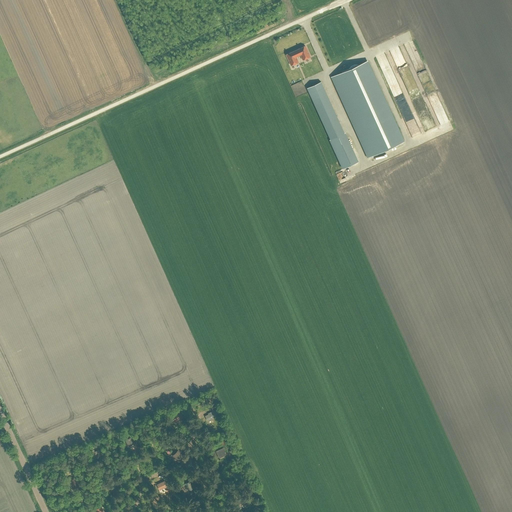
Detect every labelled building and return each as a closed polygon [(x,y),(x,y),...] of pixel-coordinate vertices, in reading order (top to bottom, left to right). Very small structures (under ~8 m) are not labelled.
[(310,57),(305,46),(297,49),(297,50),(295,51),(298,56),(300,56),(302,60),(310,57)] [(293,51),(285,54),(290,65),(298,62),(296,57),(298,56),(295,51),(294,52),(293,51)] [(402,140),(365,61),(330,77),(368,156),(402,140)] [(321,81),(307,88),(345,167),(358,161),(321,81)] [(205,415),(208,421),(220,416),(217,409),(205,415)] [(172,414),(174,419),(182,415),(180,410),(172,414)] [(136,443),(132,435),(129,436),(130,437),(125,440),(128,446),(131,444),(132,445),(134,444),(134,445),(136,443)] [(98,449),(94,451),(94,449),(90,451),(91,452),(90,452),(93,458),(101,454),(98,449)] [(226,454),(224,449),(216,452),(219,457),(226,454)] [(178,450),(173,456),(179,463),(185,457),(178,450)] [(69,480),(72,489),(78,486),(75,478),(69,480)] [(113,482),(116,488),(125,484),(122,478),(113,482)] [(165,480),(156,484),(159,490),(167,486),(165,480)] [(189,481),(183,484),(184,487),(185,486),(187,490),(192,488),(189,481)]
